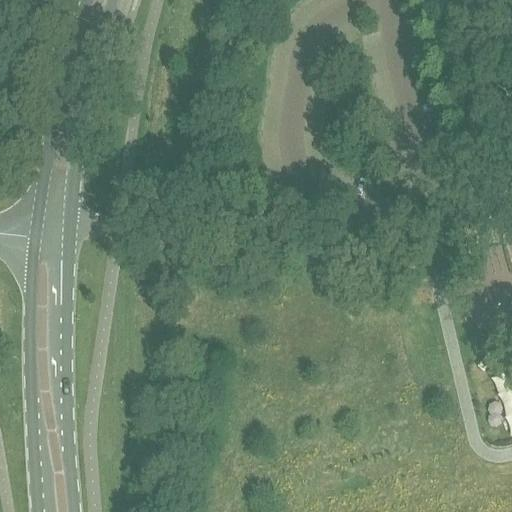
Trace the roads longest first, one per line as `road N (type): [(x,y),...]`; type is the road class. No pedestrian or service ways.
road 1 (primary): [(48,511),(51,236)]
road 2 (primary): [(53,217),(76,81),(101,0)]
